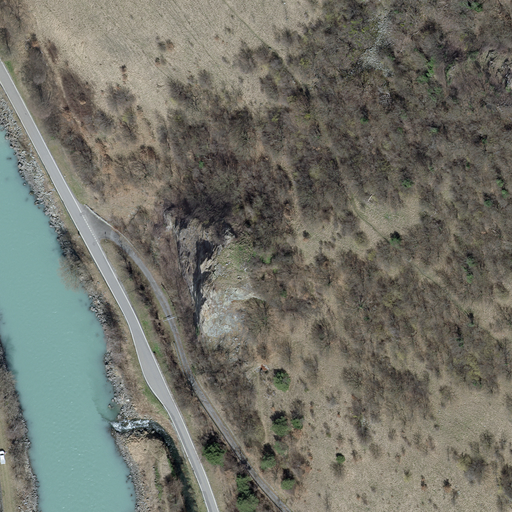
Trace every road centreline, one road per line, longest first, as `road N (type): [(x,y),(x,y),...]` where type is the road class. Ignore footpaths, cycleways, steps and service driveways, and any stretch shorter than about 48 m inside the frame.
road 1 (unclassified): [(81,225),(97,225),(116,240),(151,283),(170,343),(218,426),(284,511)]
road 2 (unclassified): [(211,511),(131,318),(81,225)]
road 3 (unclassified): [(81,225),(0,70)]
